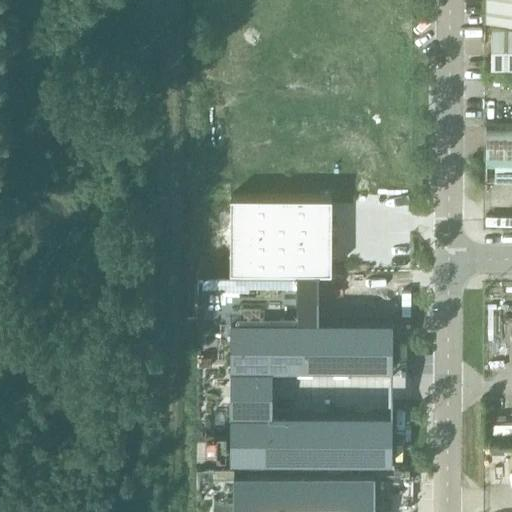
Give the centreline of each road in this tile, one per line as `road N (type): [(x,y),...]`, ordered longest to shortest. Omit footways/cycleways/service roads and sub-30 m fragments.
road 1 (unclassified): [(449,259),(450,0)]
road 2 (unclassified): [(448,511),(449,259)]
